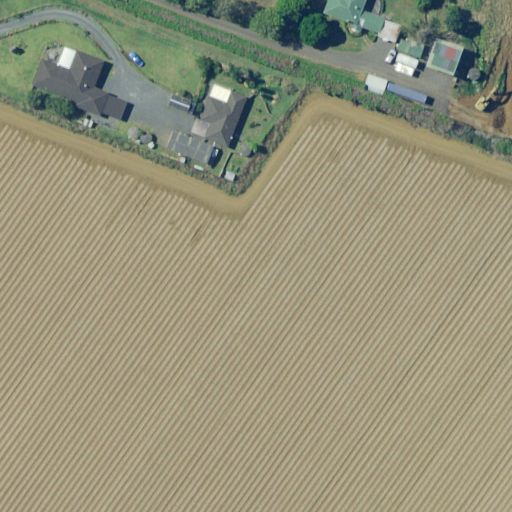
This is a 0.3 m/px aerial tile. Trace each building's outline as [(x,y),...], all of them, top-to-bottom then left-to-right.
[(400,23),(362,9),(365,0),(328,0),(323,15),(352,25),(350,29),(362,34),(363,29),(377,34),(376,37),(393,43),(400,23)] [(422,51),(403,44),(398,42),(395,50),(400,52),(396,62),(415,69),(422,51)] [(460,51),(435,43),(426,67),(452,76),(460,51)] [(103,62),(60,45),(53,64),(42,60),(33,85),(76,102),(75,107),(100,116),(109,93),(94,87),(103,62)] [(387,81),(369,75),(365,87),(383,93),(387,81)] [(231,92),(214,85),(200,120),(195,134),(227,147),(243,108),(227,102),(231,92)] [(219,149),(174,131),(167,148),(212,166),(219,149)]
